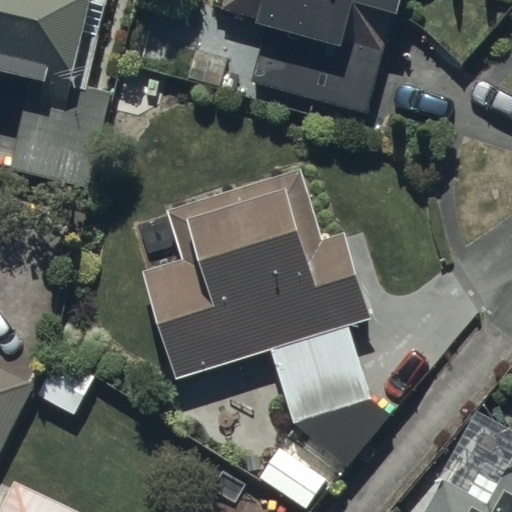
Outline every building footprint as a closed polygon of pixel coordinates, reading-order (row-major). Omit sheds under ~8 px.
[(0,0),(0,79),(48,91),(44,109),(75,116),(100,10),(111,13),(114,0),(0,0)] [(227,0),(225,10),(224,13),(264,23),(250,86),(373,115),(395,22),(407,25),(412,0),(227,0)] [(174,211),(134,223),(146,262),(182,251),(186,265),(149,276),(180,380),(276,351),(297,422),(350,469),(395,419),(376,403),(354,328),(373,323),(348,236),(325,243),(305,176),(175,214),(174,211)] [(98,380),(59,359),(39,397),(77,417),(98,380)] [(0,458),(35,387),(0,369),(0,458)] [(445,482),(428,511),(511,511),(511,467),(490,507),(445,482)] [(70,511),(17,486),(4,511),(70,511)]
